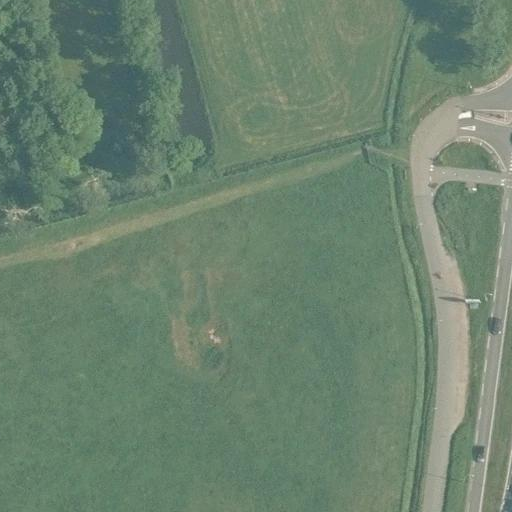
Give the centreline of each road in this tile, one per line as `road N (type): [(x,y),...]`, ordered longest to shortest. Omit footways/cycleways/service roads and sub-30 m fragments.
road 1 (unclassified): [(429,511),(445,321),(418,148),(444,118),(511,118)]
road 2 (secondary): [(511,200),(470,511)]
